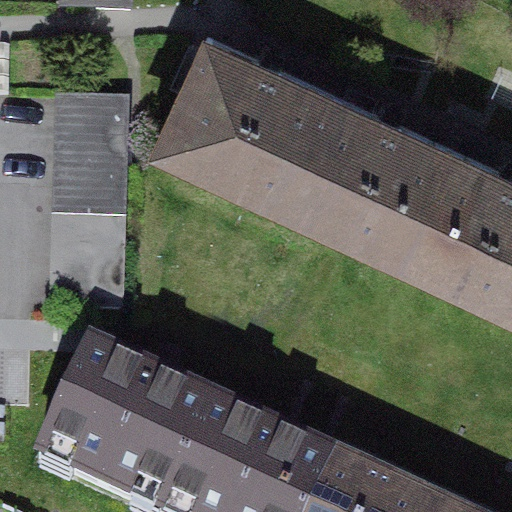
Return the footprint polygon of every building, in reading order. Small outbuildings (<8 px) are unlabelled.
[(281,197),(329,92),(268,64),(208,36),(160,141),(281,197)] [(389,119),(329,92),(281,197),(402,253),(450,148),(389,119)] [(125,97),(59,95),(57,188),(123,189),(125,97)] [(511,176),(510,176),(450,148),(402,253),(511,303),(511,176)] [(123,189),(57,188),(56,216),(122,218),(123,189)] [(122,218),(56,216),(54,308),(120,309),(122,218)] [(151,383),(90,354),(42,459),(155,511),(165,511),(212,411),(151,383)] [(311,511),(332,466),(272,438),(212,411),(165,511),(311,511)] [(429,511),(430,511),(382,489),(332,466),(311,511),(429,511)]
